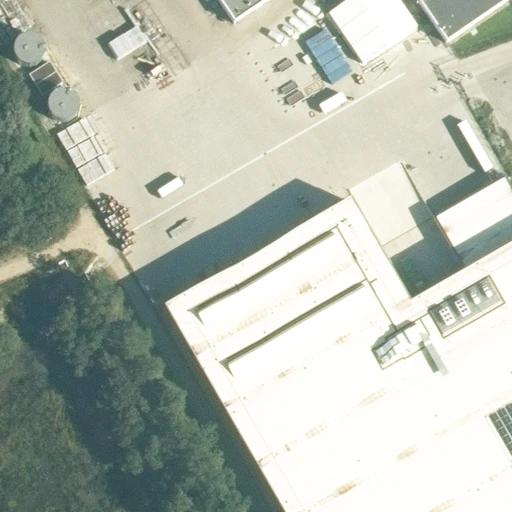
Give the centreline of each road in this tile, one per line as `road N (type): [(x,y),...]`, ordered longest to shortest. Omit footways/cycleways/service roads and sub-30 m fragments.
road 1 (unknown): [(11,0),(87,127),(113,145),(148,143),(274,92)]
road 2 (track): [(80,234),(244,511)]
road 3 (unknown): [(80,234),(345,136)]
road 4 (unknown): [(345,136),(507,69)]
road 5 (unknown): [(183,0),(236,64),(274,92)]
